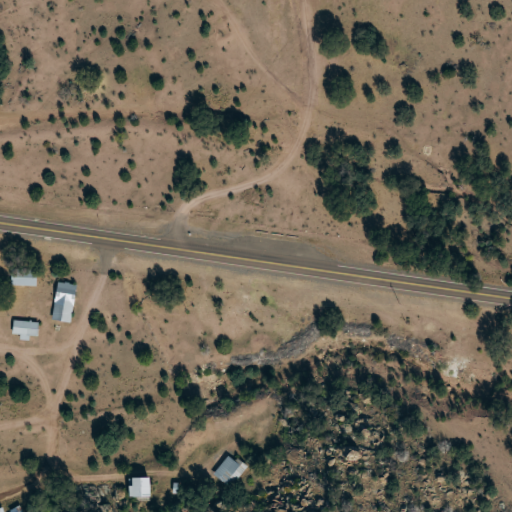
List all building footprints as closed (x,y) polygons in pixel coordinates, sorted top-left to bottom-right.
[(36,269),(10,269),(10,285),(36,285),(36,269)] [(76,285),(58,281),(53,301),(71,305),(76,285)] [(36,336),(38,322),(13,319),(11,333),(36,336)] [(245,467),(228,455),(213,474),(226,484),(231,476),(236,479),(245,467)] [(129,496),(143,496),(142,478),(128,479),(129,496)]
